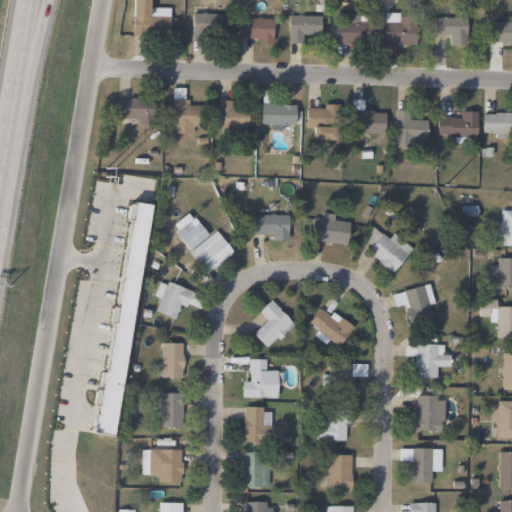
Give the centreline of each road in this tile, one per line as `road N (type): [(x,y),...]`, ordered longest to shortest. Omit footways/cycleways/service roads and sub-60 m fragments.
road 1 (secondary): [(21,511),(104,0)]
road 2 (residential): [(511,82),(92,69)]
road 3 (residential): [(383,511),(385,341),(376,301),(360,282),(313,269),(266,273),(225,309)]
road 4 (residential): [(216,511),(214,369),(225,309)]
